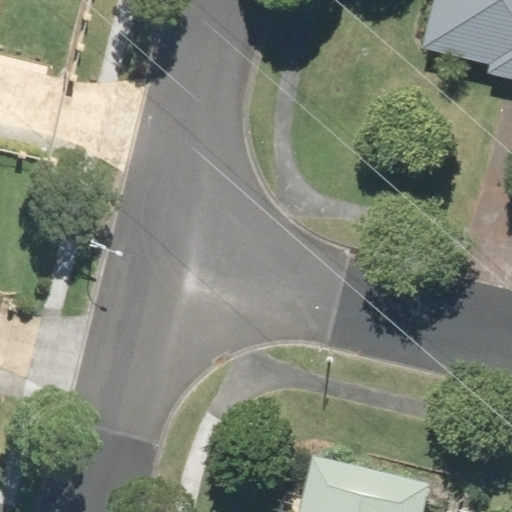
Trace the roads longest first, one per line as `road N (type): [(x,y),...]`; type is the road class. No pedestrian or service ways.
road 1 (residential): [(162,267),(511,348)]
road 2 (residential): [(162,267),(222,0)]
road 3 (residential): [(102,511),(162,267)]
